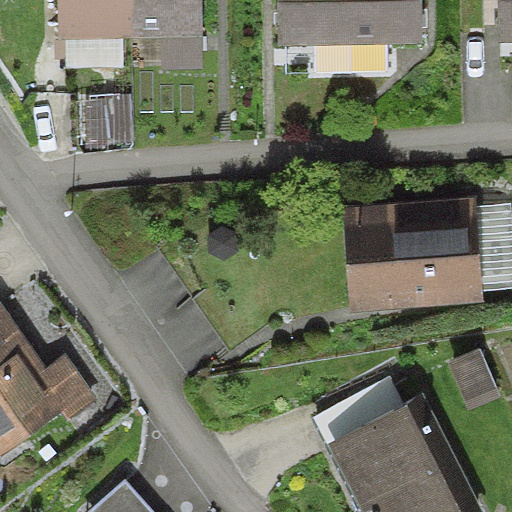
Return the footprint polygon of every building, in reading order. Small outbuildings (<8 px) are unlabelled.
[(56,31),(126,29),(125,0),(15,0),(16,10),(56,9),(56,31)] [(195,0),(125,0),(126,29),(196,28),(195,0)] [(275,0),(276,37),(346,36),(345,0),(275,0)] [(415,0),(345,0),(346,36),(416,35),(415,0)] [(511,0),(495,0),(496,34),(511,33),(511,0)] [(234,348),(287,311),(214,206),(161,243),(234,348)] [(351,301),(473,292),(466,207),(344,216),(351,301)] [(85,401),(58,361),(56,362),(60,367),(41,381),(0,321),(0,445),(57,406),(63,416),(85,401)] [(465,403),(492,392),(476,356),(449,367),(465,403)] [(385,380),(316,415),(350,482),(358,478),(371,504),(363,508),(365,511),(472,511),(414,398),(398,406),(385,380)]
